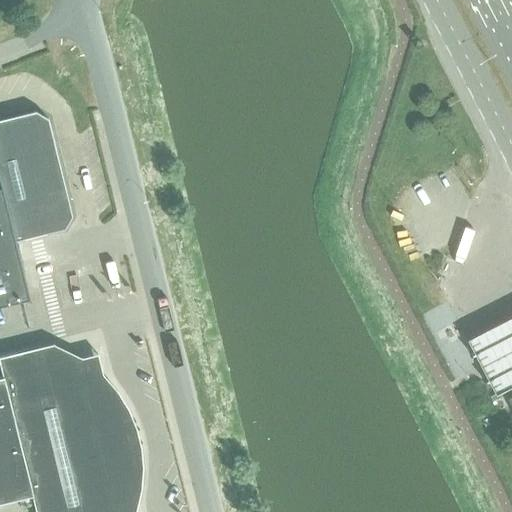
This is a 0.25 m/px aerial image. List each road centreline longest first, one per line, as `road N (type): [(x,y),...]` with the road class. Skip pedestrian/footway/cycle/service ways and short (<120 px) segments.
road 1 (unclassified): [(208,511),(112,111),(76,6)]
road 2 (secondary): [(437,0),(511,147)]
road 3 (unknown): [(164,511),(125,370)]
